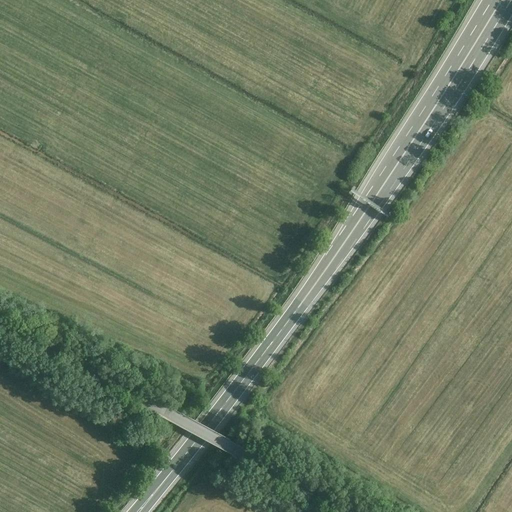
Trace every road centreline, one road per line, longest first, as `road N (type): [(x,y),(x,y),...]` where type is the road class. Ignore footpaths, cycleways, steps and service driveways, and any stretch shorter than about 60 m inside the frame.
road 1 (primary): [(139,511),(312,290),(503,0)]
road 2 (residential): [(0,322),(258,460)]
